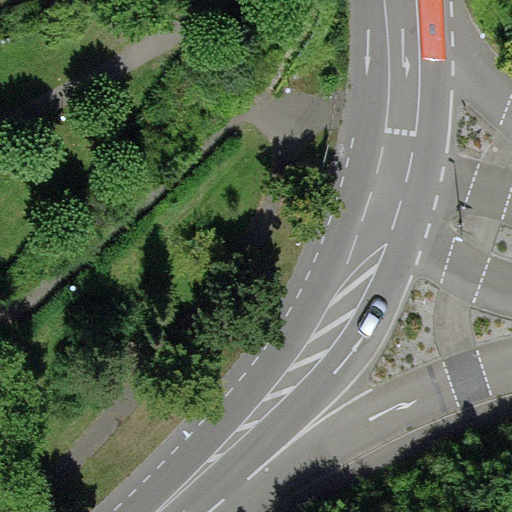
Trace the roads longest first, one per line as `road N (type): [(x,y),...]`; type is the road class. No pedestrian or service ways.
road 1 (primary): [(206,470),(323,341),(363,266),(383,184)]
road 2 (residential): [(206,470),(511,365)]
road 3 (primary): [(383,184),(404,6)]
road 4 (residential): [(383,184),(465,267),(511,284)]
road 5 (residential): [(511,100),(404,6)]
road 6 (residential): [(511,198),(440,181),(383,184)]
